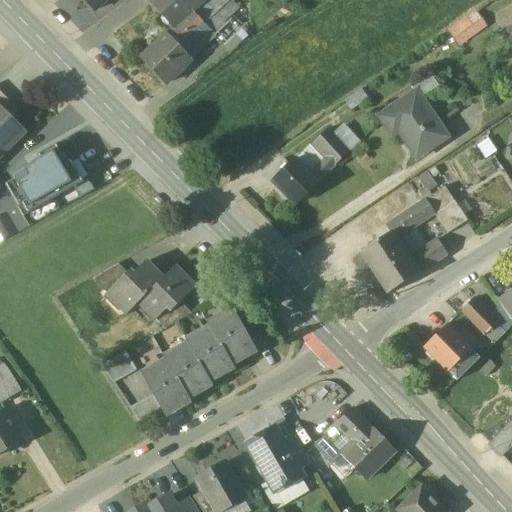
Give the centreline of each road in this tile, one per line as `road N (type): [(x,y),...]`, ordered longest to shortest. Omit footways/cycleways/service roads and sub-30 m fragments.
road 1 (primary): [(340,349),(0,0)]
road 2 (unclassified): [(49,511),(325,356)]
road 3 (primary): [(506,511),(435,425),(346,355)]
road 4 (primary): [(346,355),(503,511)]
road 5 (residential): [(511,235),(340,349)]
